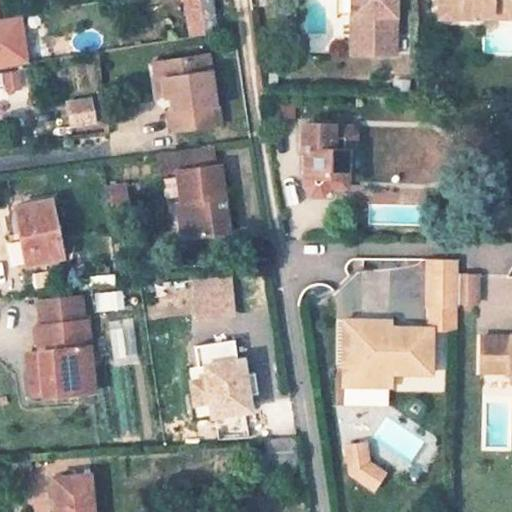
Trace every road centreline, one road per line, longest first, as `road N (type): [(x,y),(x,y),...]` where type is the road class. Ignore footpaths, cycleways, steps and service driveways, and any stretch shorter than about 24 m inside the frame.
road 1 (residential): [(281,253),(315,511)]
road 2 (residential): [(239,0),(281,253)]
road 3 (residential): [(281,253),(511,254)]
